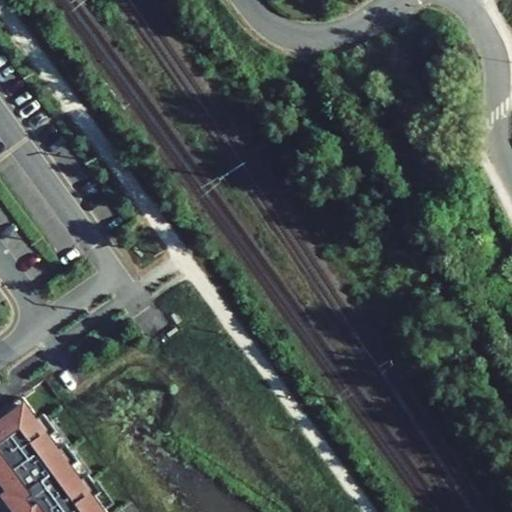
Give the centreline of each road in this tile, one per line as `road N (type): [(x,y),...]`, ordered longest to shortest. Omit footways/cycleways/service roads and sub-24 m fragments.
road 1 (unclassified): [(465,0),(495,54),(497,137),(511,175)]
road 2 (unclassified): [(248,0),(279,29),(309,37),(346,31),(399,0)]
